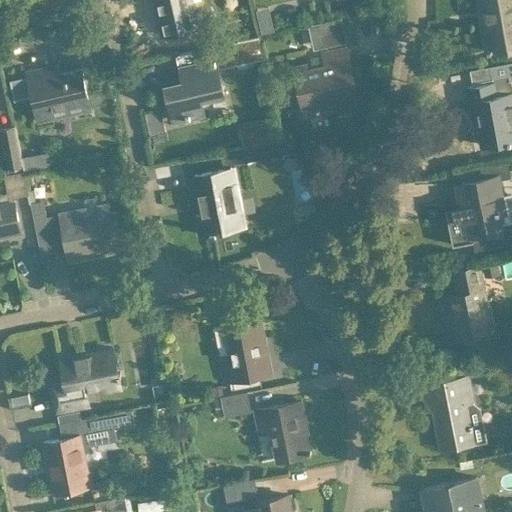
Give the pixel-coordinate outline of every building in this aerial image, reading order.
[(154,0),(154,1),(156,0),(158,0),(162,12),(157,13),(162,34),(181,30),(197,26),(190,0),(154,0)] [(511,0),(484,0),(487,14),(481,15),(488,51),(511,46),(511,0)] [(322,48),(346,43),(340,19),(317,24),(322,48)] [(260,38),(177,57),(180,70),(185,68),(188,81),(166,86),(174,119),(203,113),(200,96),(223,91),(218,67),(264,56),(260,38)] [(294,66),(300,92),(304,112),(342,103),(341,99),(357,95),(347,47),(323,52),(326,65),(308,69),(307,63),(294,66)] [(511,62),(470,71),(472,84),(508,77),(509,81),(511,80),(511,62)] [(29,77),(10,81),(14,101),(33,97),(39,121),(53,118),(51,108),(68,104),(88,100),(81,69),(43,77),(41,68),(27,71),(29,77)] [(496,81),(495,82),(468,86),(474,118),(477,117),(483,145),(511,139),(511,91),(498,94),(496,81)] [(165,138),(158,110),(145,113),(151,141),(165,138)] [(270,121),(256,124),(259,142),(274,139),(270,121)] [(22,157),(16,124),(0,127),(0,129),(7,166),(23,163),(22,157)] [(282,138),(221,150),(224,165),(237,162),(294,150),(282,138)] [(32,155),(22,157),(23,163),(25,169),(25,170),(34,168),(32,155)] [(466,203),(446,207),(453,244),(474,240),(475,249),(511,241),(511,220),(500,223),(495,200),(504,198),(500,179),(511,176),(511,175),(509,160),(481,166),(483,172),(469,175),(470,180),(462,181),(466,203)] [(230,167),(214,170),(195,174),(203,212),(196,214),(200,234),(246,224),(240,195),(235,196),(230,167)] [(0,234),(19,231),(17,221),(19,220),(15,201),(11,202),(11,198),(30,194),(25,170),(25,169),(4,174),(7,191),(0,192),(0,234)] [(43,199),(31,202),(39,246),(52,243),(43,199)] [(60,213),(65,239),(69,258),(117,249),(110,214),(81,219),(79,210),(60,213)] [(479,265),(473,266),(454,270),(458,293),(448,295),(457,340),(493,333),(479,265)] [(235,363),(226,364),(229,380),(231,388),(262,382),(260,374),(271,372),(268,357),(264,357),(260,340),(264,339),(260,319),(249,321),(248,319),(244,320),(245,322),(227,326),(231,345),(235,363)] [(88,355),(76,357),(75,355),(61,357),(65,378),(51,381),(57,410),(86,404),(82,387),(101,383),(102,389),(121,385),(113,347),(88,352),(88,355)] [(441,448),(461,444),(475,441),(467,403),(473,402),(468,376),(480,374),(477,358),(468,359),(448,363),(448,364),(452,363),(455,378),(422,384),(427,410),(434,409),(441,448)] [(222,384),(209,387),(211,396),(224,393),(222,384)] [(248,390),(221,395),(224,411),(225,416),(252,411),(248,390)] [(221,395),(214,397),(218,413),(224,411),(221,395)] [(301,400),(267,407),(253,409),(258,434),(272,431),(277,458),(311,451),(301,400)] [(116,410),(81,417),(84,433),(119,426),(116,410)] [(79,411),(58,416),(59,422),(81,417),(79,411)] [(80,433),(63,437),(44,441),(49,464),(51,464),(56,491),(90,484),(80,433)] [(484,511),(477,476),(443,483),(423,487),(428,511),(435,510),(435,511),(484,511)] [(255,477),(235,481),(222,484),(227,507),(246,503),(247,511),(291,511),(288,494),(259,500),(255,477)] [(125,495),(95,501),(96,511),(121,511),(128,511),(125,495)]
